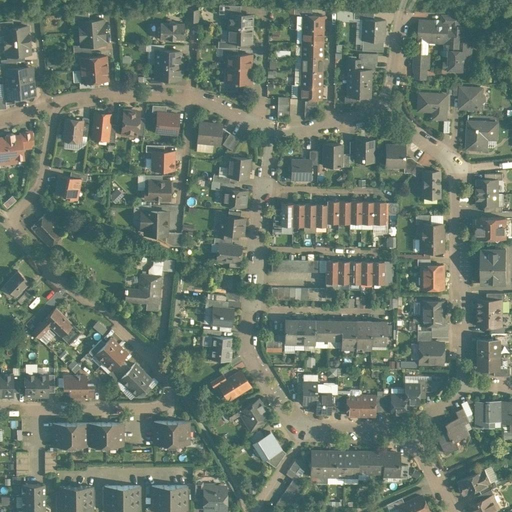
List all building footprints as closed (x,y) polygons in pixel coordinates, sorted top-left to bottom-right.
[(240,5),(224,5),(223,13),(228,13),(240,14),(240,5)] [(198,8),(188,10),(188,21),(198,21),(198,8)] [(88,10),(70,12),(70,22),(78,21),(78,20),(89,19),(88,10)] [(336,18),(353,18),(353,11),(336,10),(336,18)] [(357,18),(363,19),(363,18),(373,18),(373,11),(353,11),(353,18),(357,18)] [(240,14),(228,13),(228,26),(252,27),(252,14),(240,14)] [(311,15),(303,14),(303,15),(300,15),(297,18),(296,28),(303,29),(323,29),(323,15),(311,15)] [(89,19),(78,20),(78,21),(79,33),(104,31),(103,18),(89,19)] [(373,18),(363,18),(363,19),(362,39),(363,39),(383,40),(384,19),(373,18)] [(442,21),(419,20),(419,39),(418,40),(428,41),(444,42),(447,42),(448,21),(442,21)] [(459,22),(448,21),(447,42),(444,42),(443,49),(442,49),(441,50),(440,50),(440,52),(440,53),(440,54),(441,54),(441,55),(442,55),(446,56),(446,57),(449,58),(449,61),(443,61),(443,67),(449,67),(449,68),(462,69),(464,71),(467,71),(470,69),(470,65),(468,62),(468,54),(471,51),(472,41),(469,41),(463,35),(464,26),(459,26),(459,22)] [(184,23),(160,22),(160,25),(157,25),(157,35),(160,35),(160,38),(183,39),(184,23)] [(13,27),(3,28),(4,28),(5,41),(29,39),(29,33),(28,33),(27,25),(13,27)] [(252,27),(228,26),(227,41),(237,42),(251,42),(252,27)] [(323,29),(303,29),(302,43),(322,43),(323,29)] [(104,31),(79,33),(80,44),(80,45),(91,44),(105,43),(104,31)] [(428,41),(418,40),(419,39),(417,38),(416,55),(416,56),(428,56),(428,53),(428,41)] [(29,39),(5,41),(6,55),(24,54),(30,53),(29,46),(30,46),(29,39)] [(383,40),(363,39),(362,50),(382,51),(383,40)] [(322,43),(302,43),(302,57),(322,57),(322,43)] [(163,50),(156,50),(156,64),(183,65),(183,58),(180,57),(180,50),(163,50)] [(237,54),(227,53),(227,54),(226,67),(250,68),(251,54),(237,54)] [(377,53),(363,53),(363,58),(362,62),(374,63),(376,63),(377,53)] [(24,54),(6,55),(7,62),(17,61),(25,60),(24,54)] [(92,56),(80,57),(80,58),(81,69),(107,67),(106,55),(92,56)] [(428,56),(416,56),(416,55),(415,55),(414,68),(426,68),(427,57),(428,57),(428,56)] [(322,57),(302,57),(301,71),(321,71),(322,57)] [(358,58),(348,58),(347,82),(370,83),(371,69),(362,68),(362,62),(363,58),(358,58)] [(183,65),(156,64),(155,77),(155,78),(163,78),(179,78),(179,71),(183,72),(183,65)] [(17,67),(3,68),(3,69),(5,83),(33,80),(31,66),(17,67)] [(107,67),(81,69),(82,81),(93,81),(108,80),(107,67)] [(250,68),(226,67),(226,73),(225,74),(225,78),(226,80),(226,81),(237,82),(250,82),(250,68)] [(426,68),(414,68),(414,80),(426,80),(426,68)] [(295,70),(293,70),(293,84),(299,84),(301,85),(301,71),(295,70)] [(321,71),(301,71),(301,85),(321,85),(321,71)] [(33,80),(5,83),(6,96),(5,96),(6,103),(15,102),(14,96),(34,94),(33,80)] [(237,82),(226,81),(219,81),(219,90),(237,91),(237,82)] [(463,82),(454,81),(454,94),(461,94),(462,86),(463,82)] [(370,83),(347,82),(347,95),(347,96),(356,96),(370,97),(370,83)] [(290,98),(299,98),(299,84),(293,84),(290,84),(290,98)] [(301,85),(299,84),(299,98),(305,99),(317,99),(321,99),(321,85),(301,85)] [(462,86),(461,94),(461,97),(459,97),(459,107),(482,109),(483,102),(485,100),(485,95),(484,93),(481,92),(481,86),(462,86)] [(447,94),(419,93),(418,110),(433,110),(433,117),(446,118),(447,94)] [(139,111),(123,109),(121,132),(123,132),(123,134),(128,135),(128,133),(137,134),(139,117),(139,111)] [(289,110),(277,110),(277,118),(288,118),(289,116),(289,110)] [(166,112),(157,111),(157,112),(155,131),(177,133),(179,114),(166,112)] [(104,113),(95,112),(94,126),(92,127),(92,130),(93,132),(93,137),(99,138),(101,135),(107,136),(108,136),(109,123),(110,115),(104,114),(104,113)] [(82,120),(65,118),(63,139),(65,140),(80,141),(81,135),(82,120)] [(497,122),(468,120),(466,148),(487,149),(487,139),(496,139),(497,122)] [(222,123),(199,121),(197,142),(214,144),(220,144),(222,123)] [(116,124),(109,123),(108,136),(107,136),(106,141),(114,141),(116,124)] [(32,132),(20,133),(20,135),(21,135),(22,147),(31,146),(30,143),(33,142),(32,132)] [(235,136),(230,132),(222,143),(228,147),(235,136)] [(20,135),(14,136),(13,134),(6,134),(6,137),(0,137),(0,156),(7,156),(8,162),(17,161),(16,159),(24,158),(22,147),(21,135),(20,135)] [(65,140),(63,150),(79,151),(86,146),(87,136),(81,135),(80,141),(65,140)] [(241,140),(235,136),(228,147),(234,151),(241,140)] [(373,139),(355,139),(355,141),(355,155),(355,161),(373,161),(373,139)] [(214,144),(197,142),(196,150),(213,152),(214,144)] [(341,143),(324,143),(324,165),(325,165),(325,163),(338,164),(338,165),(339,165),(340,165),(341,143)] [(405,145),(386,144),(385,165),(404,165),(404,157),(405,145)] [(164,151),(152,150),(152,151),(152,168),(173,169),(173,151),(164,151)] [(317,150),(309,150),(309,158),(311,158),(311,164),(317,164),(317,150)] [(250,158),(230,156),(230,157),(229,167),(228,176),(230,176),(248,178),(250,158)] [(418,162),(411,157),(404,157),(404,165),(403,172),(410,172),(418,162)] [(309,158),(291,158),(291,179),(311,180),(311,164),(311,158),(309,158)] [(424,167),(418,162),(410,172),(415,176),(418,172),(423,172),(423,170),(424,170),(424,167)] [(228,176),(229,167),(223,166),(219,166),(218,175),(228,176)] [(424,170),(423,170),(423,172),(423,197),(429,196),(438,196),(439,196),(439,170),(424,170)] [(87,173),(80,172),(71,171),(70,177),(80,179),(80,180),(86,181),(87,173)] [(144,174),(138,174),(138,191),(146,191),(146,190),(148,188),(149,181),(144,181),(144,174)] [(70,177),(59,175),(56,191),(65,193),(64,195),(74,197),(76,189),(78,189),(80,180),(80,179),(70,177)] [(485,179),(478,179),(478,187),(477,187),(477,193),(497,193),(497,179),(485,179)] [(162,180),(149,180),(149,181),(148,188),(146,190),(146,191),(146,196),(148,198),(169,199),(169,191),(171,191),(171,181),(162,180)] [(212,180),(211,188),(219,189),(219,181),(212,180)] [(229,182),(219,181),(219,189),(224,189),(224,187),(234,188),(234,183),(229,182)] [(114,201),(123,194),(117,187),(108,195),(114,201)] [(234,188),(224,187),(224,189),(222,203),(245,206),(247,190),(234,188)] [(497,193),(477,193),(477,198),(478,198),(478,205),(485,205),(502,205),(502,193),(497,193)] [(13,195),(3,202),(7,207),(17,200),(13,195)] [(438,196),(429,196),(429,205),(438,205),(438,196)] [(338,200),(327,200),(327,199),(327,203),(327,221),(338,222),(338,200)] [(350,200),(339,200),(338,200),(338,222),(349,222),(350,222),(350,200)] [(361,200),(350,200),(350,222),(361,222),(361,200)] [(373,200),(362,200),(361,200),(361,222),(372,222),(373,222),(373,200)] [(384,201),(373,200),(373,222),(372,222),(372,230),(386,230),(387,214),(385,214),(385,202),(385,200),(384,200),(384,201)] [(292,203),(281,202),(281,208),(274,208),(272,230),(281,231),(281,224),(292,224),(292,202),(292,203)] [(303,203),(293,203),(293,202),(292,202),(292,224),(303,225),(304,203),(303,203)] [(398,202),(385,202),(385,214),(387,214),(398,214),(398,202)] [(315,203),(304,203),(303,225),(315,225),(315,203)] [(327,203),(316,203),(315,203),(315,225),(326,225),(327,225),(327,221),(327,203)] [(60,219),(49,209),(44,213),(55,224),(60,219)] [(150,211),(146,211),(142,211),(142,221),(146,221),(145,229),(145,233),(155,233),(166,233),(166,232),(167,232),(167,217),(168,216),(168,211),(150,211)] [(55,224),(44,213),(31,227),(49,246),(63,233),(55,224)] [(430,214),(415,214),(415,223),(421,223),(430,223),(430,214)] [(228,216),(222,215),(220,232),(226,232),(239,233),(242,234),(244,218),(240,217),(228,216)] [(506,217),(483,217),(482,215),(480,217),(478,217),(478,225),(476,226),(476,230),(478,231),(478,236),(497,236),(498,237),(500,236),(506,236),(506,217)] [(430,223),(421,223),(421,250),(423,250),(432,250),(442,251),(443,223),(430,223)] [(315,225),(303,225),(303,233),(315,233),(315,225)] [(182,232),(168,232),(167,232),(166,232),(166,233),(155,233),(155,236),(163,241),(165,241),(165,242),(172,245),(180,245),(182,232)] [(211,243),(210,251),(218,252),(218,243),(214,243),(211,243)] [(231,245),(218,243),(218,252),(217,259),(229,261),(240,261),(241,246),(231,245)] [(506,248),(482,248),(482,282),(506,282),(506,248)] [(153,264),(148,269),(148,274),(140,273),(139,288),(127,287),(127,285),(125,285),(124,290),(125,290),(124,300),(146,302),(159,303),(161,275),(162,270),(161,270),(162,258),(163,258),(163,254),(154,251),(153,256),(154,256),(153,264)] [(175,259),(166,259),(166,256),(163,254),(163,258),(162,258),(161,270),(162,270),(174,271),(175,259)] [(337,260),(326,260),(326,259),(326,260),(325,272),(325,282),(337,282),(337,260)] [(349,260),(338,260),(337,260),(337,282),(349,282),(349,260)] [(360,260),(349,260),(349,282),(360,282),(360,260)] [(372,260),(361,260),(360,260),(360,282),(372,282),(372,260)] [(384,260),(383,260),(383,261),(372,260),(372,282),(390,283),(391,261),(384,261),(384,260)] [(443,264),(430,264),(421,264),(421,265),(421,274),(422,274),(422,288),(442,288),(442,278),(443,278),(443,264)] [(29,281),(17,270),(4,284),(15,296),(29,281)] [(337,282),(325,282),(325,288),(325,291),(332,291),(333,289),(337,290),(337,282)] [(23,293),(29,299),(38,290),(32,284),(23,293)] [(210,299),(208,299),(207,306),(213,307),(213,306),(227,307),(228,300),(225,300),(210,299)] [(487,299),(478,299),(478,312),(502,312),(502,300),(502,299),(487,299)] [(442,300),(422,300),(422,313),(421,313),(421,323),(421,324),(431,324),(443,324),(443,309),(442,309),(442,300)] [(159,303),(146,302),(146,309),(158,310),(159,303)] [(211,323),(213,307),(207,306),(206,306),(204,323),(211,323)] [(227,307),(213,306),(213,307),(211,323),(231,325),(233,308),(227,307)] [(73,324),(55,307),(44,319),(32,331),(39,337),(47,328),(50,325),(61,336),(68,343),(80,332),(72,324),(73,324)] [(502,312),(478,312),(478,325),(492,325),(502,325),(502,312)] [(295,319),(284,319),(284,334),(284,342),(294,342),(295,319)] [(305,319),(295,319),(294,342),(304,342),(305,319)] [(315,319),(305,319),(304,342),(315,342),(315,338),(315,337),(314,337),(315,319)] [(328,320),(315,319),(314,337),(315,337),(327,338),(328,320)] [(93,325),(102,332),(106,327),(97,320),(93,325)] [(341,320),(328,320),(327,338),(341,338),(341,320)] [(356,320),(341,320),(341,338),(340,347),(340,348),(341,348),(341,347),(355,347),(356,320)] [(371,320),(356,320),(355,347),(371,347),(371,342),(370,342),(371,320)] [(386,321),(371,320),(370,342),(371,342),(385,343),(386,334),(391,335),(391,324),(386,324),(386,321)] [(47,328),(39,337),(44,343),(53,334),(47,328)] [(431,330),(417,330),(417,342),(419,342),(431,342),(431,330)] [(505,332),(492,332),(492,338),(500,338),(500,340),(507,340),(507,332),(505,332)] [(220,336),(211,335),(210,352),(206,352),(205,358),(230,360),(232,337),(220,336)] [(105,343),(95,353),(95,354),(103,361),(119,345),(111,337),(105,343)] [(315,337),(315,338),(315,342),(315,346),(327,347),(327,338),(315,337)] [(327,338),(327,347),(340,347),(341,338),(327,338)] [(492,338),(479,338),(479,353),(500,353),(500,340),(500,338),(492,338)] [(101,339),(88,352),(93,356),(95,354),(95,353),(105,343),(101,339)] [(294,342),(294,352),(304,352),(304,342),(294,342)] [(304,342),(304,352),(314,352),(315,346),(315,342),(304,342)] [(431,342),(419,342),(419,362),(443,362),(443,342),(431,342)] [(119,345),(103,361),(111,369),(112,370),(122,359),(127,354),(119,345)] [(500,353),(479,353),(479,367),(494,367),(500,367),(507,367),(507,360),(500,360),(500,353)] [(122,359),(112,370),(111,369),(109,372),(113,376),(127,363),(122,359)] [(103,361),(98,367),(106,374),(109,372),(111,369),(103,361)] [(229,362),(219,368),(222,373),(232,367),(229,362)] [(113,376),(112,377),(117,382),(120,379),(119,379),(131,367),(127,363),(113,376)] [(131,367),(119,379),(120,379),(128,387),(143,371),(135,363),(131,367)] [(507,367),(500,367),(494,367),(494,375),(510,375),(510,367),(507,367)] [(226,379),(219,384),(228,398),(250,385),(241,370),(226,379)] [(143,371),(128,387),(136,395),(147,383),(151,379),(143,371)] [(222,373),(210,381),(214,388),(219,384),(226,379),(222,373)] [(13,374),(1,374),(1,396),(13,396),(13,392),(13,374)] [(25,374),(25,386),(25,396),(36,396),(36,374),(25,374)] [(48,391),(48,374),(36,374),(36,396),(48,395),(48,391)] [(419,374),(405,374),(405,383),(419,383),(419,378),(419,374)] [(86,375),(63,375),(63,387),(70,387),(70,385),(86,385),(86,384),(86,375)] [(317,382),(303,381),(303,393),(303,402),(316,403),(317,392),(317,385),(317,382)] [(147,383),(136,395),(138,397),(143,396),(152,387),(147,383)] [(419,383),(405,383),(404,393),(405,393),(405,403),(418,403),(419,397),(419,383)] [(86,384),(86,385),(70,385),(70,387),(70,395),(93,395),(93,384),(86,384)] [(349,390),(349,395),(347,395),(346,410),(346,414),(360,415),(361,395),(361,390),(359,389),(351,389),(349,390)] [(331,393),(317,392),(316,403),(316,412),(330,412),(330,411),(331,393)] [(347,392),(337,392),(337,393),(336,410),(337,410),(346,410),(347,395),(347,392)] [(391,393),(383,393),(383,395),(382,411),(390,411),(391,393)] [(404,393),(391,393),(390,411),(390,413),(405,413),(405,403),(405,393),(404,393)] [(375,395),(361,395),(360,415),(374,415),(374,411),(375,395)] [(383,395),(375,395),(374,411),(382,411),(383,395)] [(241,409),(239,410),(241,413),(250,429),(262,421),(260,417),(267,413),(258,398),(241,409)] [(501,400),(487,400),(487,402),(477,402),(477,426),(482,426),(482,427),(484,427),(484,426),(492,426),(492,420),(501,420),(501,400)] [(509,400),(501,400),(501,420),(501,422),(509,422),(509,400)] [(464,408),(468,418),(475,415),(469,402),(463,405),(464,408)] [(238,404),(225,412),(230,420),(241,413),(239,410),(241,409),(238,404)] [(468,418),(464,408),(457,411),(460,416),(461,416),(464,422),(469,420),(468,418)] [(226,423),(230,420),(225,412),(221,415),(226,423)] [(460,416),(446,423),(449,430),(438,436),(445,452),(458,447),(454,440),(469,433),(468,431),(464,422),(461,416),(460,416)] [(189,420),(154,421),(154,444),(189,444),(189,420)] [(468,431),(473,428),(469,420),(464,422),(468,431)] [(88,422),(53,422),(53,446),(88,445),(88,422)] [(123,422),(88,422),(88,445),(123,445),(123,422)] [(501,426),(502,433),(511,433),(511,422),(509,422),(501,422),(501,426)] [(260,430),(250,436),(253,441),(263,435),(260,430)] [(263,435),(253,441),(256,447),(254,449),(257,455),(260,453),(264,458),(281,448),(277,442),(278,442),(274,436),(273,436),(270,431),(263,435)] [(281,448),(264,458),(275,467),(286,452),(281,448)] [(328,451),(311,451),(311,460),(308,463),(310,466),(310,474),(327,475),(327,474),(328,451)] [(344,451),(328,451),(327,474),(343,475),(343,474),(344,451)] [(358,452),(344,451),(343,474),(358,475),(358,471),(358,452)] [(383,452),(358,452),(358,471),(370,471),(383,471),(383,452)] [(399,452),(383,452),(383,471),(382,474),(398,474),(399,474),(399,464),(399,452)] [(303,458),(295,458),(289,468),(296,473),(298,469),(303,470),(303,458)] [(408,464),(399,464),(399,474),(398,474),(398,477),(402,477),(408,477),(408,464)] [(485,468),(491,481),(495,480),(497,479),(491,466),(485,468)] [(285,472),(294,477),(296,474),(296,473),(289,468),(288,467),(285,472)] [(485,468),(458,481),(464,494),(479,488),(491,482),(491,481),(485,468)] [(370,471),(358,471),(358,475),(357,481),(370,482),(370,471)] [(327,474),(327,475),(327,484),(343,485),(343,475),(327,474)] [(358,475),(343,474),(343,475),(343,485),(357,485),(357,481),(358,475)] [(398,474),(382,474),(382,484),(402,485),(402,477),(398,477),(398,474)] [(36,476),(20,476),(20,484),(22,484),(36,484),(36,476)] [(294,477),(290,482),(301,490),(305,485),(294,477)] [(491,482),(479,488),(481,493),(491,488),(497,485),(495,480),(491,481),(491,482)] [(202,486),(202,481),(192,481),(193,499),(205,499),(205,486),(202,486)] [(301,490),(290,482),(287,487),(298,495),(301,490)] [(36,484),(22,484),(22,495),(44,495),(44,484),(36,484)] [(92,485),(57,486),(57,510),(92,510),(92,485)] [(139,485),(104,485),(104,510),(139,509),(139,485)] [(186,485),(151,485),(151,509),(186,509),(186,485)] [(225,486),(205,486),(205,499),(205,508),(225,508),(225,486)] [(298,495),(287,487),(282,494),(293,502),(298,495)] [(481,493),(475,496),(478,501),(490,495),(491,496),(492,495),(494,494),(491,488),(481,493)] [(293,502),(282,494),(274,506),(290,506),(293,502)] [(44,495),(22,495),(22,507),(45,507),(44,495)] [(404,503),(397,506),(398,507),(400,511),(426,511),(429,511),(421,495),(404,503)] [(478,501),(469,505),(472,511),(490,511),(498,508),(492,495),(491,496),(490,495),(478,501)] [(401,497),(386,504),(389,511),(390,511),(398,507),(397,506),(404,503),(401,497)]
